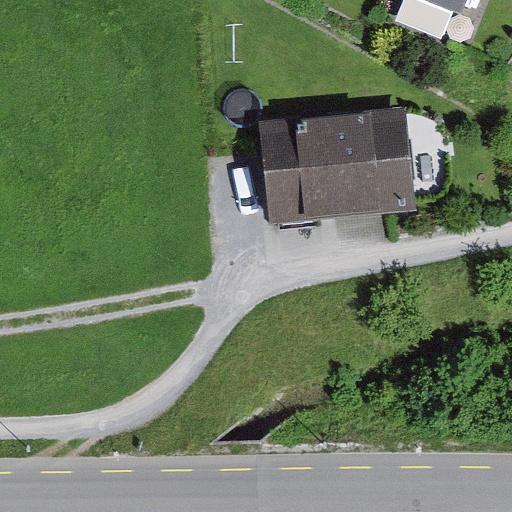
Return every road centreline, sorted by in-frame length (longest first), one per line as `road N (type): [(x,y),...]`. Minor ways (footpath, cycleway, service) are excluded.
road 1 (secondary): [(0,508),(511,508)]
road 2 (track): [(275,282),(249,295),(153,402),(107,423),(0,430)]
